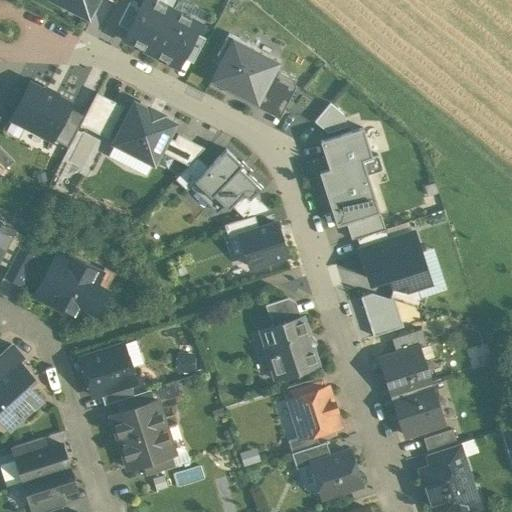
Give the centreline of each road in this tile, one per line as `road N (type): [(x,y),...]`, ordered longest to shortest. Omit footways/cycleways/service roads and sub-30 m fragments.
road 1 (residential): [(398,511),(287,166),(256,133),(99,52),(0,50)]
road 2 (residential): [(110,511),(46,332),(0,306)]
